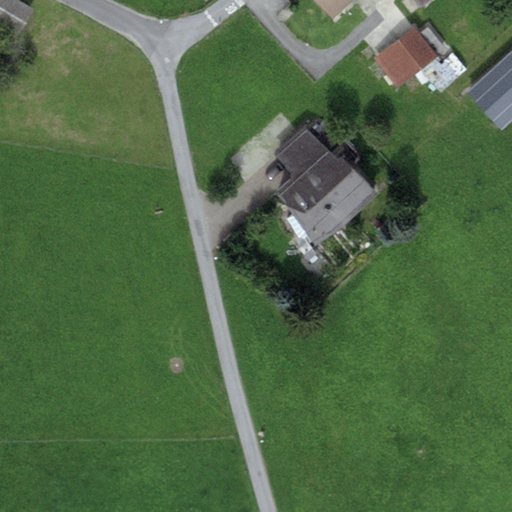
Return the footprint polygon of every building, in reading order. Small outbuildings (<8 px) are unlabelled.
[(30,9),(15,0),(0,0),(0,1),(0,16),(18,28),(30,9)] [(325,0),(333,8),(341,0),(325,0)] [(434,53),(414,27),(386,48),(387,49),(378,56),(398,81),(434,53)] [(511,112),(511,50),(470,89),(501,123),(511,112)] [(305,126),(279,150),(293,165),(294,168),(294,171),(293,173),(292,176),(278,188),(284,193),(285,192),(298,206),(288,215),(299,234),(311,227),(317,235),(336,223),(373,189),(347,161),(355,154),(330,126),(316,138),(305,126)]
